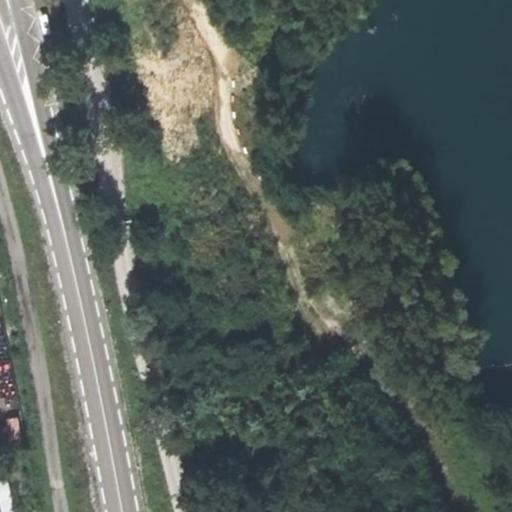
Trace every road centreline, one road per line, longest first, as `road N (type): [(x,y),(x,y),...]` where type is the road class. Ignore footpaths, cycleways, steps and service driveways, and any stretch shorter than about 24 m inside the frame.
road 1 (track): [(72,0),(172,405),(190,511)]
road 2 (secondary): [(50,172),(120,511)]
road 3 (unclassified): [(0,190),(62,511)]
road 4 (secondary): [(50,172),(15,0)]
road 5 (secondary): [(0,37),(50,172)]
